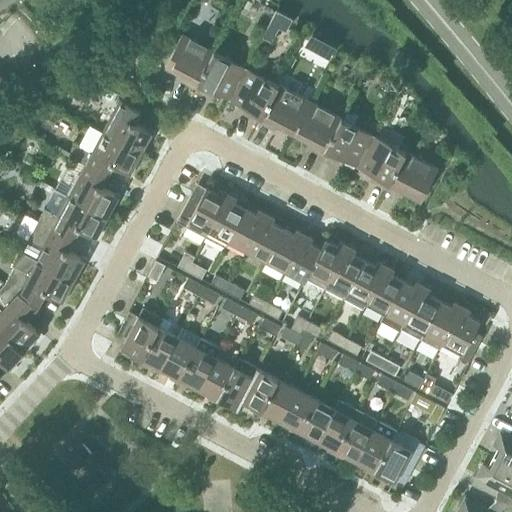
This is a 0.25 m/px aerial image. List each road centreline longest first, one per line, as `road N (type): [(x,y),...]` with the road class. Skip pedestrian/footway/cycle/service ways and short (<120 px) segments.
road 1 (residential): [(73,352),(190,132),(511,293)]
road 2 (residential): [(253,450),(73,352)]
road 3 (residential): [(511,331),(416,511)]
road 4 (tertiary): [(511,109),(420,0)]
road 5 (residential): [(367,511),(253,450)]
